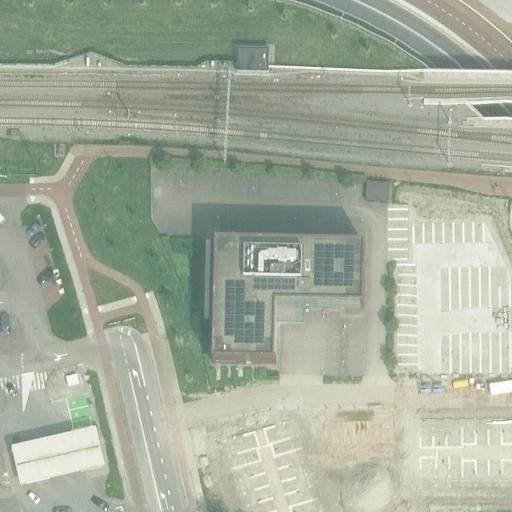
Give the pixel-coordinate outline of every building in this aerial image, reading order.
[(268,51),(237,50),(237,63),(237,73),(267,73),(267,64),(268,51)] [(387,204),(388,184),(366,183),(364,202),(387,204)] [(304,321),(305,310),(363,311),(365,248),(215,245),(212,366),(274,368),(275,321),(304,321)] [(323,511),(294,414),(221,436),(244,511),(323,511)] [(419,489),(511,488),(511,420),(419,421),(419,489)] [(89,425),(7,443),(16,483),(98,464),(89,425)] [(418,511),(418,494),(377,494),(376,511),(418,511)]
